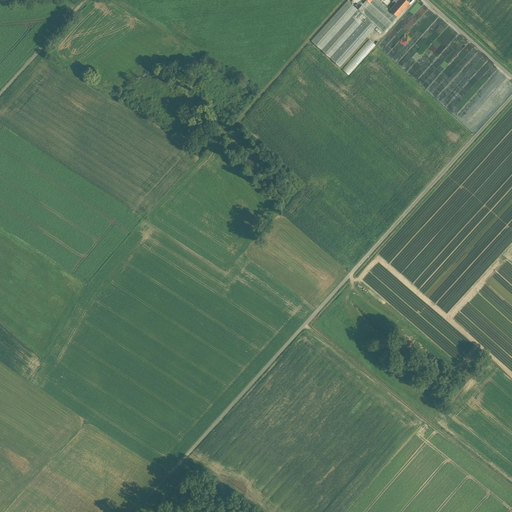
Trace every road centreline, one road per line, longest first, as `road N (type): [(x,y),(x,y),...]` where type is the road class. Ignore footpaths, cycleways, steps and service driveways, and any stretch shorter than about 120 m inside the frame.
road 1 (unclassified): [(511,100),(135,511)]
road 2 (track): [(258,99),(348,0)]
road 3 (track): [(0,94),(85,0)]
